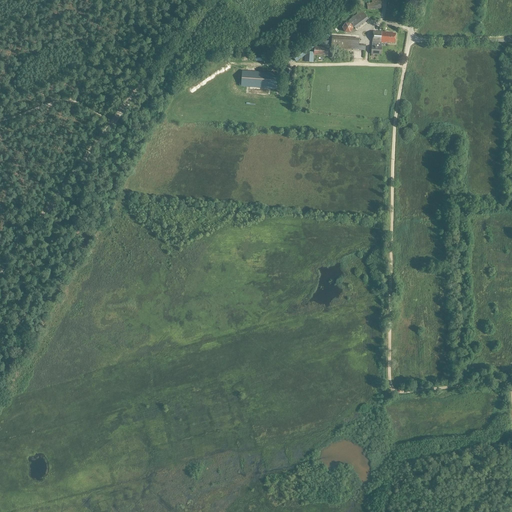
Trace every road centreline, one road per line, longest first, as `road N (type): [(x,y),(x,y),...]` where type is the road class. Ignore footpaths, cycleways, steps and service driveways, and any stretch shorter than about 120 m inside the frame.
road 1 (track): [(511,411),(510,380),(409,394),(388,381),(394,135),(404,65)]
road 2 (track): [(0,267),(199,0)]
road 3 (track): [(0,120),(74,99),(112,120)]
